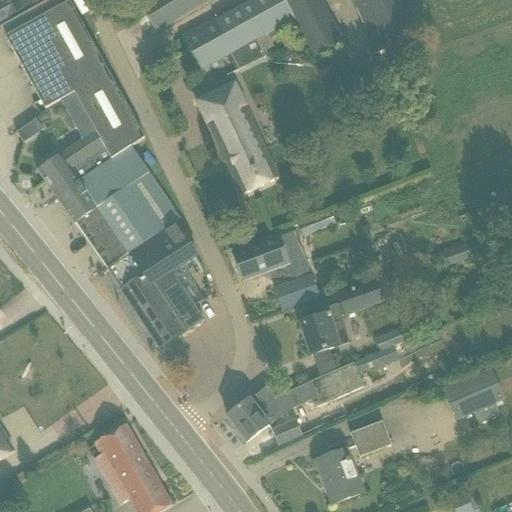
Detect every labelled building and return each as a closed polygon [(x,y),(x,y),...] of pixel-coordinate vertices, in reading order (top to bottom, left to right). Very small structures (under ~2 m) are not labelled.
[(33,0),(0,0),(0,21),(35,2),(33,0)] [(156,33),(210,0),(147,0),(139,5),(156,33)] [(230,10),(180,38),(199,72),(231,55),(239,71),(265,58),(263,53),(257,41),(292,22),(313,60),(346,42),(322,0),(253,0),(231,12),(230,10)] [(351,0),(376,57),(425,36),(410,0),(351,0)] [(68,3),(4,40),(44,110),(60,101),(83,142),(98,132),(107,145),(88,158),(97,171),(56,199),(74,225),(76,224),(103,264),(107,270),(178,221),(167,201),(131,149),(136,146),(144,142),(116,91),(118,90),(68,3)] [(241,197),(278,179),(234,85),(197,102),(241,197)] [(36,120),(16,133),(23,144),(43,131),(36,120)] [(61,156),(38,171),(56,199),(97,171),(88,158),(107,145),(98,132),(83,142),(62,156),(61,156)] [(331,214),(296,226),(301,238),(335,225),(331,214)] [(176,226),(107,272),(128,303),(172,274),(197,257),(176,226)] [(252,248),(233,255),(243,281),(261,274),(268,272),(270,277),(286,277),(306,266),(293,233),(278,239),(252,248)] [(500,234),(464,247),(442,255),(447,269),(488,254),(487,251),(504,245),(500,234)] [(172,274),(128,303),(144,327),(159,350),(204,320),(194,306),(202,301),(184,274),(176,279),(172,274)] [(282,312),(319,299),(311,277),(274,290),(282,312)] [(383,303),(383,304),(391,301),(383,280),(376,283),(376,282),(340,295),(343,304),(337,307),(324,310),(327,317),(320,319),(301,325),(311,357),(330,351),(350,344),(341,317),(383,303)] [(375,341),(380,352),(380,354),(394,348),(411,342),(405,329),(375,341)] [(398,360),(394,348),(380,354),(350,366),(277,399),(268,387),(227,419),(247,444),(286,413),(283,409),(290,406),(292,410),(306,403),(310,412),(364,389),(358,375),(398,360)] [(491,370),(442,391),(455,423),(473,415),(478,426),(500,416),(495,405),(504,401),(491,370)] [(340,407),(297,424),(302,435),(345,417),(340,407)] [(295,422),(271,432),(278,447),(302,436),(295,422)] [(359,459),(391,447),(382,424),(350,436),(359,459)] [(103,456),(93,462),(119,507),(129,502),(134,511),(161,511),(171,506),(125,427),(96,444),(103,456)] [(0,460),(13,453),(0,431),(0,460)] [(333,506),(351,498),(362,494),(346,452),(335,455),(316,462),(333,506)] [(471,511),(466,498),(451,504),(454,511),(471,511)]
